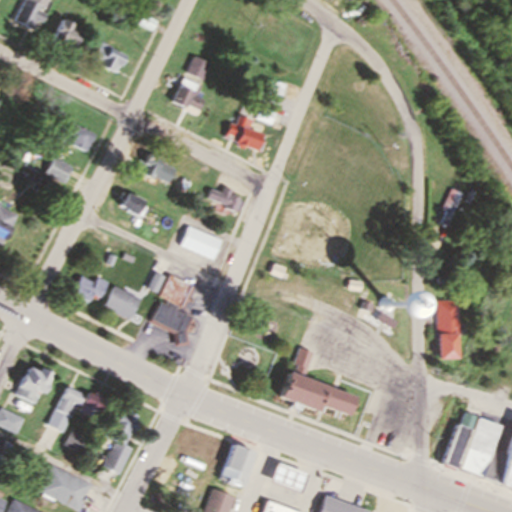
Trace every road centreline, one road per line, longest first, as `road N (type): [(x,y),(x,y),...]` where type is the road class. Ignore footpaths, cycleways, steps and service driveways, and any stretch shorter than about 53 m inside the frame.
road 1 (primary): [(488,511),(179,396),(0,304)]
road 2 (residential): [(179,396),(332,26)]
road 3 (residential): [(420,486),(407,125)]
road 4 (tertiary): [(22,316),(187,0)]
road 5 (residential): [(263,188),(0,50)]
road 6 (residential): [(119,511),(179,396)]
road 7 (residential): [(332,26),(367,56),(407,125)]
